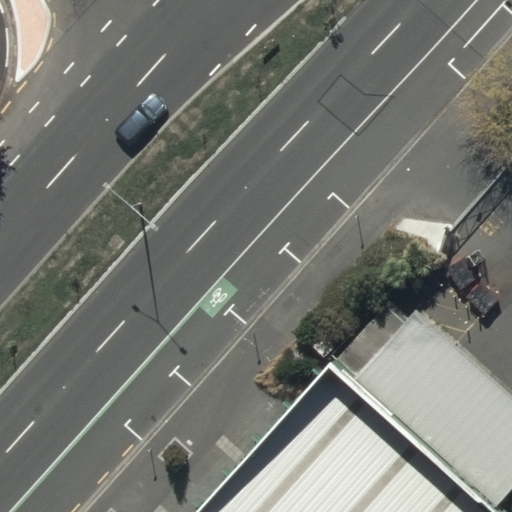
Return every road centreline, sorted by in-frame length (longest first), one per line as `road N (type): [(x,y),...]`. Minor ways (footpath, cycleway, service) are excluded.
road 1 (primary): [(425,0),(0,474)]
road 2 (primary): [(0,241),(189,26)]
